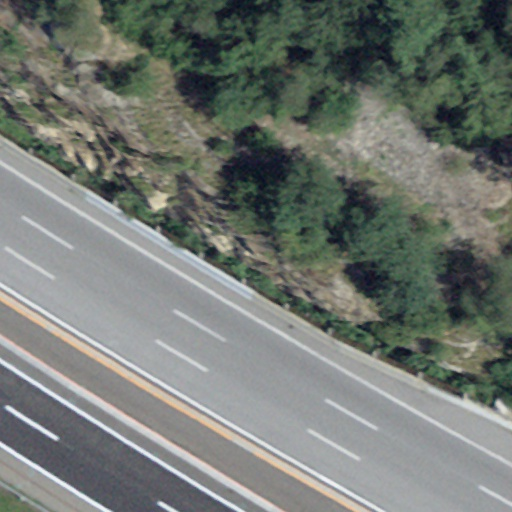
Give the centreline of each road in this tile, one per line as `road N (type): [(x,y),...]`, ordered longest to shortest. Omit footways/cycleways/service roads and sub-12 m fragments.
road 1 (motorway): [(483,511),(0,221)]
road 2 (motorway): [(0,404),(171,511)]
